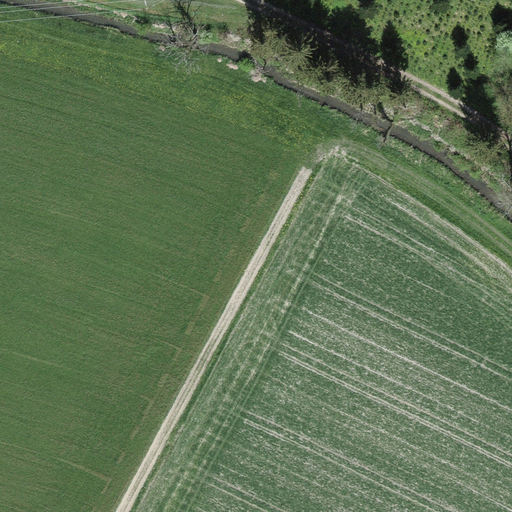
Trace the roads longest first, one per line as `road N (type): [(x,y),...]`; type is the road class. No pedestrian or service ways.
road 1 (track): [(511,252),(368,150),(331,142),(308,163),(119,511)]
road 2 (track): [(249,0),(406,78),(511,151)]
